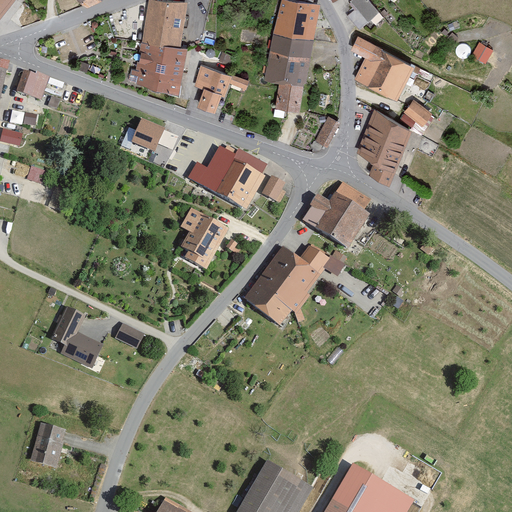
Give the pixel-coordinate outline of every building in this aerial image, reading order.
[(14,0),(0,0),(0,18),(14,0)] [(104,0),(103,0),(78,0),(89,8),(104,0)] [(284,0),(275,35),(315,41),(320,5),(315,4),(315,0),(299,0),(299,2),(289,0),(284,0)] [(386,16),(369,0),(355,0),(353,2),(357,6),(348,15),(363,30),(372,21),(376,26),(386,16)] [(151,1),(144,43),(182,49),(190,4),(151,1)] [(268,82),(281,84),(308,88),(315,41),(275,35),(268,82)] [(361,39),(356,49),(369,55),(358,79),(399,98),(411,73),(419,77),(423,69),(361,39)] [(182,49),(144,43),(139,73),(133,72),(131,82),(181,96),(188,50),(182,49)] [(495,51),(482,43),(474,56),(487,64),(495,51)] [(0,122),(1,123),(13,62),(0,59),(0,122)] [(252,81),(203,67),(197,86),(205,89),(200,107),(219,113),(224,96),(228,97),(232,85),(250,90),(252,81)] [(38,78),(25,73),(18,93),(43,102),(51,79),(39,74),(38,78)] [(308,88),(281,84),(278,109),(304,113),(308,88)] [(415,101),(407,113),(425,126),(434,114),(415,101)] [(11,121),(38,124),(39,113),(13,110),(11,121)] [(413,132),(377,111),(360,152),(379,159),(372,175),(392,183),(413,132)] [(341,124),(330,118),(318,143),(325,146),(329,148),(341,124)] [(166,130),(142,120),(132,144),(155,154),(166,130)] [(21,145),(24,131),(4,128),(2,142),(21,145)] [(325,146),(318,143),(316,142),(314,147),(322,151),(325,146)] [(200,165),(191,180),(247,211),(271,168),(241,151),(237,158),(222,149),(209,170),(200,165)] [(43,182),(48,169),(32,164),(28,177),(43,182)] [(288,186),(274,179),(266,195),(280,202),(288,186)] [(332,206),(319,198),(304,222),(349,250),(372,213),(367,210),(372,202),(345,185),(332,206)] [(231,232),(194,210),(183,229),(191,234),(183,248),(192,253),(189,259),(209,271),(231,232)] [(233,243),(229,250),(235,253),(239,246),(233,243)] [(280,282),(297,257),(285,248),(267,273),(280,282)] [(280,282),(270,296),(293,313),(296,315),(298,325),(306,323),(303,310),(312,298),(310,296),(328,271),(338,278),(345,269),(311,249),(303,261),(297,257),(280,282)] [(280,282),(267,273),(248,302),(282,329),(293,313),(270,296),(280,282)] [(88,318),(69,309),(54,340),(67,346),(64,354),(96,370),(106,349),(79,336),(88,318)] [(125,326),(119,340),(141,351),(148,337),(125,326)] [(68,433),(43,427),(34,463),(60,469),(68,433)] [(301,511),(315,490),(269,463),(239,511),(301,511)] [(408,511),(416,499),(354,464),(326,511),(408,511)] [(189,511),(168,499),(160,511),(189,511)]
